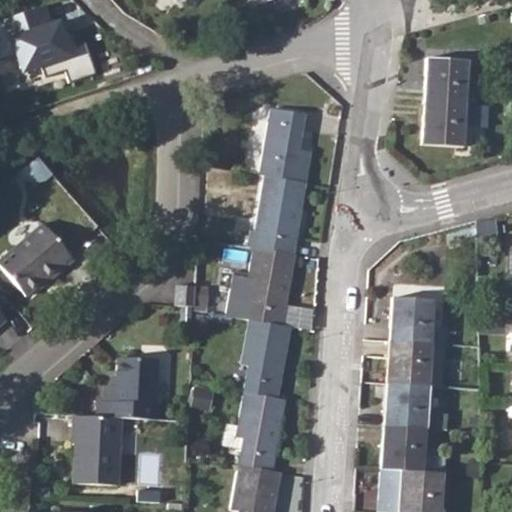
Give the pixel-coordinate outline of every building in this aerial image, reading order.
[(67,82),(95,71),(86,43),(75,46),(61,17),(28,30),(23,12),(0,20),(0,56),(12,55),(22,72),(41,67),(45,77),(65,72),(67,82)] [(424,58),(421,102),(465,105),(468,62),(424,58)] [(465,105),(421,102),(419,145),(463,147),(465,105)] [(270,109),(257,174),(263,176),(305,183),(310,153),(298,151),(305,114),(270,109)] [(248,229),(245,246),(252,247),(293,254),(305,183),(263,176),(254,230),(248,229)] [(0,269),(23,296),(35,287),(45,279),(48,282),(71,262),(39,225),(0,257),(0,269)] [(228,317),(246,320),(248,321),(282,326),(295,254),(293,254),(252,247),(247,277),(235,275),(228,317)] [(179,286),(178,307),(193,307),(194,287),(179,286)] [(390,298),(387,340),(446,344),(447,328),(431,327),(433,301),(390,298)] [(246,366),(241,392),(243,393),(277,398),(290,328),(282,326),(248,321),(240,364),(246,366)] [(387,340),(384,383),(428,386),(440,387),(443,363),(444,363),(446,344),(387,340)] [(93,402),(93,416),(119,417),(156,418),(156,405),(152,405),(156,360),(115,358),(114,376),(114,386),(109,386),(103,386),(102,402),(93,402)] [(384,383),(381,426),(425,429),(428,386),(384,383)] [(240,444),(236,463),(238,464),(272,470),(285,400),(277,398),(243,393),(238,418),(235,437),(241,438),(240,444)] [(73,415),(72,441),(70,484),(116,486),(119,417),(93,416),(73,415)] [(381,426),(379,469),(399,470),(422,472),(425,429),(381,426)] [(272,470),(238,464),(230,508),(237,510),(236,511),(272,511),(280,472),(272,470)] [(399,470),(395,511),(438,511),(441,473),(422,472),(399,470)] [(154,473),(152,501),(183,503),(184,475),(154,473)]
